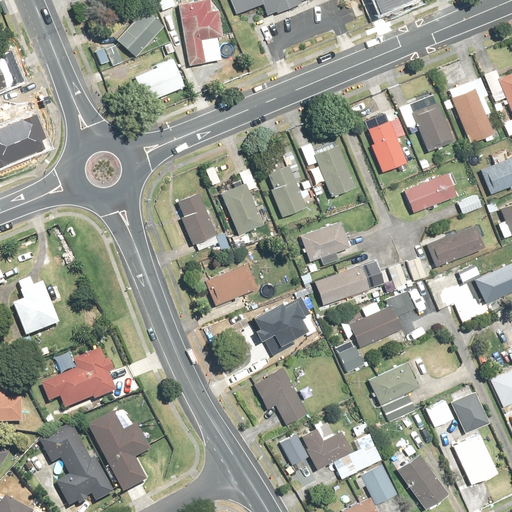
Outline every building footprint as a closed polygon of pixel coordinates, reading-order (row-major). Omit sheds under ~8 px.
[(171,0),(157,0),(161,10),(174,6),(171,0)] [(203,0),(176,0),(187,61),(204,58),(200,35),(220,32),(215,5),(204,6),(203,0)] [(226,0),(236,23),(288,0),(226,0)] [(374,0),(380,13),(412,0),(374,0)] [(160,25),(143,9),(137,15),(134,12),(128,19),(130,21),(114,38),(133,55),(160,25)] [(124,61),(115,43),(104,49),(113,66),(124,61)] [(0,55),(0,91),(26,82),(13,50),(0,55)] [(102,50),(93,54),(98,67),(108,63),(102,50)] [(182,87),(170,61),(133,76),(145,103),(182,87)] [(492,67),(480,71),(490,98),(500,94),(508,117),(511,115),(511,68),(495,75),(492,67)] [(478,93),(474,95),(467,78),(444,87),(447,95),(439,98),(443,107),(451,104),(465,138),(488,129),(480,110),(484,108),(478,93)] [(433,99),(406,110),(422,146),(448,135),(433,99)] [(359,120),(367,140),(364,141),(375,169),(393,162),(394,166),(402,163),(388,128),(398,124),(392,107),(379,112),(382,118),(375,121),(372,115),(359,120)] [(0,130),(0,167),(46,150),(42,138),(45,137),(37,116),(0,130)] [(304,163),(312,160),(326,194),(350,184),(331,137),(309,146),(306,137),(295,141),(304,163)] [(284,164),(286,169),(295,165),(288,145),(279,148),(284,164)] [(511,152),(474,168),(483,191),(511,179),(511,152)] [(284,164),(261,172),(277,213),(300,204),(286,169),(284,164)] [(236,169),(240,179),(243,187),(251,184),(243,165),(236,169)] [(449,193),(445,182),(452,179),(448,167),(399,186),(408,209),(449,193)] [(240,179),(216,190),(233,231),(258,220),(243,187),(240,179)] [(210,232),(193,189),(172,198),(178,213),(176,214),(187,242),(191,241),(194,247),(213,239),(210,232)] [(477,205),(472,191),(453,199),(458,212),(477,205)] [(511,198),(494,206),(491,198),(482,201),(486,211),(494,207),(499,218),(493,220),(499,235),(511,229),(511,198)] [(305,200),(299,210),(309,216),(315,206),(305,200)] [(345,244),(335,218),(295,234),(305,258),(314,254),(317,262),(337,254),(335,248),(345,244)] [(478,233),(474,221),(423,240),(432,263),(477,246),(473,235),(478,233)] [(210,232),(213,239),(216,248),(226,244),(220,228),(210,232)] [(245,229),(234,233),(237,241),(248,237),(245,229)] [(414,254),(403,257),(409,276),(420,273),(414,254)] [(511,285),(511,256),(469,276),(481,301),(511,285)] [(396,261),(372,270),(377,283),(388,278),(393,289),(405,284),(396,261)] [(475,273),(470,261),(453,268),(458,280),(475,273)] [(252,288),(243,262),(200,277),(210,303),(252,288)] [(308,278),(317,303),(350,291),(354,301),(367,296),(355,262),(308,278)] [(20,296),(9,301),(23,335),(57,321),(40,280),(17,289),(20,296)] [(394,297),(391,291),(380,296),(383,302),(374,306),(371,299),(357,305),(360,312),(343,320),(354,343),(395,324),(390,313),(409,304),(404,293),(394,297)] [(276,303),(274,299),(246,315),(252,326),(248,328),(254,338),(259,335),(268,352),(290,339),(287,335),(301,328),(294,316),(304,310),(295,293),(276,303)] [(350,343),(335,350),(342,367),(358,360),(350,343)] [(75,367),(39,381),(46,399),(57,395),(62,406),(91,395),(92,397),(114,388),(107,371),(112,369),(107,356),(104,358),(99,346),(71,358),(75,367)] [(403,389),(411,385),(400,359),(363,376),(374,402),(403,389)] [(304,410),(278,364),(248,382),(262,407),(270,403),(281,423),(304,410)] [(511,367),(488,379),(502,406),(511,400),(511,367)] [(0,419),(20,419),(19,395),(3,395),(2,378),(0,377),(0,419)] [(468,388),(446,399),(460,428),(482,417),(468,388)] [(403,389),(374,402),(382,419),(410,406),(403,389)] [(440,396),(421,405),(429,423),(448,414),(440,396)] [(112,409),(86,423),(120,490),(145,477),(134,456),(149,448),(135,421),(122,427),(112,409)] [(89,457),(69,420),(37,438),(50,461),(58,456),(67,472),(53,480),(67,505),(75,500),(77,502),(86,497),(85,495),(89,492),(93,499),(112,489),(92,455),(89,457)] [(310,466),(324,460),(332,476),(346,469),(342,460),(349,457),(335,427),(317,436),(312,424),(294,432),(310,466)] [(472,431),(447,443),(466,482),(491,470),(472,431)] [(391,466),(420,507),(443,490),(414,449),(405,456),(398,445),(386,454),(393,465),(391,466)] [(391,490),(377,462),(350,475),(355,484),(361,481),(371,501),(391,490)] [(0,511),(30,511),(31,509),(3,494),(0,499),(0,511)] [(374,511),(364,495),(333,511),(374,511)]
